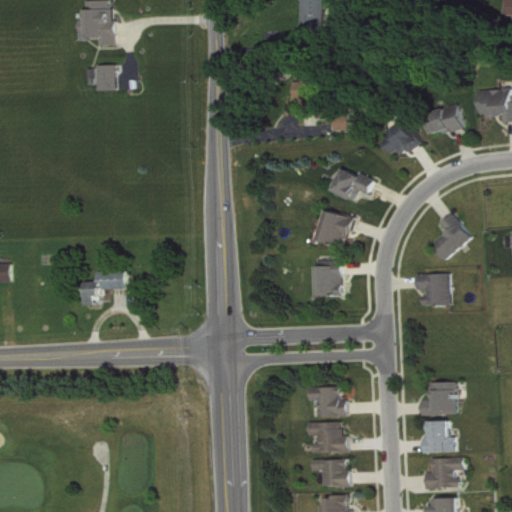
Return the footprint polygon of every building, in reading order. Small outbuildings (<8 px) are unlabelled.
[(119,18),(119,27),(119,35),(118,35),(118,42),(103,43),(103,35),(90,35),(89,28),(82,28),(81,17),(86,17),(86,7),(89,7),(88,0),(111,0),(111,6),(114,6),(115,18),(119,18)] [(331,0),(306,0),(307,38),(320,38),(320,32),(332,32),(331,0)] [(100,63),(101,87),(119,87),(119,75),(118,62),(100,63)] [(309,116),(329,117),(329,106),(332,106),(332,71),(307,70),(307,84),(302,84),(302,101),(309,101),(309,116)] [(511,89),(488,91),(490,118),(511,116),(511,117),(511,89)] [(441,136),(473,130),(469,108),(437,114),(441,136)] [(342,114),(343,131),(358,131),(357,113),(342,114)] [(405,160),(429,143),(415,122),(400,132),(402,135),(393,142),(405,160)] [(378,196),(385,181),(373,175),(372,178),(354,169),(343,191),(362,201),(368,191),(378,196)] [(328,240),(357,248),(365,218),(337,211),(328,240)] [(451,224),(458,232),(443,246),(457,262),(483,238),(462,214),(451,224)] [(0,261),(0,279),(14,279),(14,261),(0,261)] [(328,297),(354,297),(354,262),(328,262),(328,297)] [(89,280),(89,292),(91,292),(91,302),(101,302),(101,293),(106,293),(106,287),(130,286),(130,269),(102,270),(102,280),(89,280)] [(429,276),(429,291),(438,291),(438,297),(434,297),(434,307),(462,306),(461,274),(429,276)] [(433,401),(434,416),(468,415),(468,383),(442,384),(443,401),(433,401)] [(321,401),(328,401),(329,418),(359,417),(359,401),(352,401),(351,388),(320,389),(321,401)] [(467,438),(462,438),(461,422),(438,423),(439,440),(435,440),(436,454),(467,453),(467,438)] [(360,436),(353,436),(352,423),(320,424),(320,437),(326,437),(326,454),(360,453),(360,436)] [(443,460),(444,474),(436,474),(437,490),(470,489),(469,472),(476,471),(476,458),(443,460)] [(361,471),(358,471),(358,460),(323,461),(323,472),(334,471),(334,488),(362,488),(361,471)] [(359,496),(344,496),(344,500),(334,500),(334,511),(362,511),(363,510),(359,510),(359,496)] [(469,511),(469,498),(447,499),(447,507),(438,507),(437,511),(469,511)]
